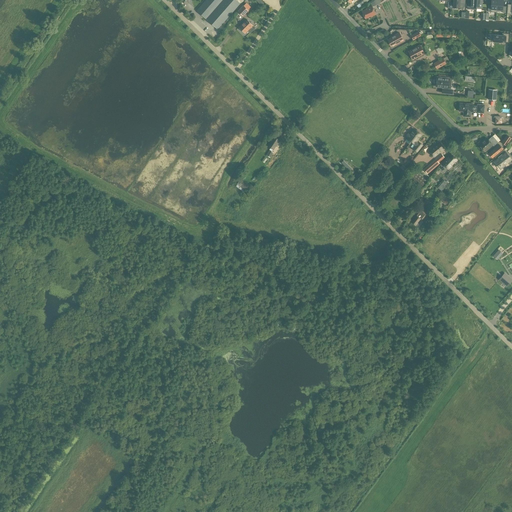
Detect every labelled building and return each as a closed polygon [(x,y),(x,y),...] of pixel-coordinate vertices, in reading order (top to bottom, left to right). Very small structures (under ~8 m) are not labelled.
[(218,29),(240,3),(237,0),(205,0),(197,10),(218,29)] [(453,0),(453,7),(460,7),(459,10),(463,10),(463,4),(460,3),(460,0),(453,0)] [(467,3),(467,9),(476,10),(476,8),(476,0),(470,0),(470,3),(467,3)] [(476,0),(476,8),(482,9),(482,10),(486,10),(486,4),(482,4),(482,0),(476,0)] [(488,5),(487,11),(497,12),(497,10),(497,0),(491,0),(491,6),(488,5)] [(497,0),(497,10),(502,10),(502,13),(506,13),(506,6),(503,6),(503,0),(497,0)] [(243,5),(237,11),(243,16),(248,10),(243,5)] [(370,17),(376,15),(372,7),(372,6),(366,8),(367,9),(362,11),(365,19),(370,17)] [(253,30),(250,28),(253,25),(247,19),(239,27),(245,33),(248,30),(250,33),(253,30)] [(413,39),(421,35),(418,31),(411,35),(413,39)] [(395,44),(403,40),(399,32),(391,36),(391,37),(388,39),(391,45),(395,43),(395,44)] [(491,34),(491,41),(505,42),(508,42),(509,34),(502,33),(502,35),(491,34)] [(408,51),(412,59),(424,53),(423,51),(425,49),(422,44),(420,45),(408,51)] [(445,63),(443,58),(434,63),(437,68),(445,63)] [(451,80),(449,80),(449,78),(437,77),(437,79),(435,79),(435,83),(436,84),(436,86),(445,87),(444,89),(442,89),(442,92),(452,93),(452,89),(449,89),(449,87),(451,87),(451,80)] [(489,89),(488,99),(496,99),(497,90),(489,89)] [(459,111),(463,111),(463,116),(470,116),(471,112),(473,112),(473,110),(477,111),(477,112),(484,113),(484,105),(477,104),(477,106),(473,106),(473,104),(460,103),(459,111)] [(418,141),(418,142),(416,140),(421,134),(419,133),(419,132),(417,130),(416,130),(414,129),(410,134),(409,134),(408,133),(407,134),(406,135),(407,137),(407,138),(414,143),(416,144),(413,148),(417,151),(422,145),(418,141)] [(501,142),(505,145),(511,138),(507,135),(501,142)] [(274,152),(272,151),(280,140),(274,136),(268,145),(271,147),(269,149),(270,150),(267,155),(270,157),(274,152)] [(493,146),(498,142),(493,136),(488,139),(487,138),(479,144),(480,146),(480,147),(481,148),(482,149),(483,150),(485,152),(493,145),(493,146)] [(431,148),(428,151),(433,157),(444,148),(439,142),(431,148)] [(488,153),(489,154),(488,155),(490,157),(491,157),(492,158),(503,149),(500,145),(495,148),(488,153)] [(497,166),(500,170),(505,166),(504,166),(511,159),(506,152),(502,155),(502,154),(498,157),(498,158),(495,161),(497,165),(497,166)] [(450,153),(441,162),(448,169),(457,159),(450,153)] [(426,167),(423,164),(421,166),(423,169),(427,174),(439,163),(438,162),(439,161),(439,162),(442,160),(442,159),(444,157),(441,154),(426,167)] [(344,160),(341,162),(349,170),(351,172),(352,171),(350,169),(351,168),(344,160)] [(421,187),(427,180),(417,171),(411,179),(421,187)] [(395,178),(388,173),(385,176),(387,178),(385,179),(386,181),(387,181),(385,183),(389,186),(395,178)] [(247,191),(251,187),(241,179),(235,186),(242,192),(244,189),(247,191)] [(448,183),(444,180),(438,188),(441,191),(448,183)] [(421,220),(426,214),(421,209),(411,222),(416,225),(421,219),(421,220)] [(505,274),(500,279),(507,286),(511,280),(505,274)]
